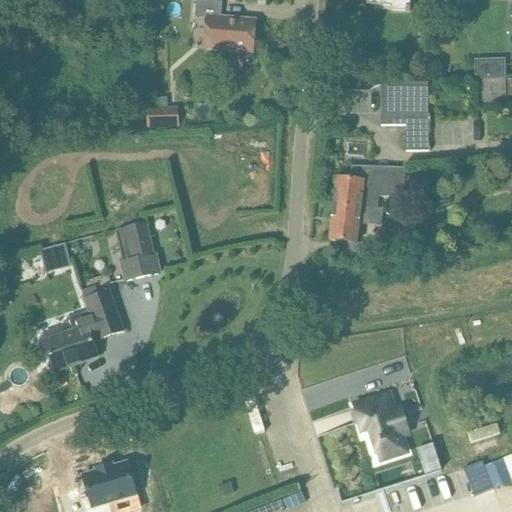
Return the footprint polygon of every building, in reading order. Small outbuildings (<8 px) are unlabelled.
[(367,0),(367,5),(393,7),(392,11),(410,13),(411,0),(367,0)] [(138,1),(122,2),(123,15),(138,14),(138,1)] [(196,1),(194,17),(206,18),(203,49),(252,53),(253,45),(257,45),(259,42),(260,33),(258,30),(254,30),(255,21),(221,18),(222,3),(196,1)] [(504,60),(476,61),(477,80),(480,80),(484,80),(504,80),(504,60)] [(32,66),(19,66),(19,86),(19,102),(32,101),(32,85),(32,66)] [(480,80),(480,108),(507,108),(507,80),(484,80),(480,80)] [(324,83),(324,114),(331,115),(333,115),(333,91),(369,91),(380,83),(380,82),(324,83)] [(428,82),(380,82),(380,83),(381,127),(386,127),(405,127),(405,151),(428,151),(427,115),(428,82)] [(178,108),(145,109),(146,129),(178,128),(178,108)] [(50,133),(0,137),(0,145),(14,145),(43,143),(116,133),(115,125),(96,126),(95,123),(78,125),(78,128),(50,131),(50,133)] [(61,156),(18,157),(19,168),(61,168),(61,156)] [(120,165),(91,169),(95,191),(124,187),(120,165)] [(336,179),(333,205),(378,209),(379,199),(402,199),(403,179),(403,171),(403,168),(353,167),(352,181),(336,179)] [(403,179),(402,199),(428,199),(427,179),(403,179)] [(22,217),(52,211),(49,194),(19,200),(22,217)] [(333,205),(329,241),(349,243),(358,244),(360,221),(383,223),(385,210),(378,209),(333,205)] [(3,234),(8,253),(55,242),(50,222),(3,234)] [(146,224),(115,231),(127,282),(157,275),(146,224)] [(47,250),(41,251),(46,269),(67,263),(63,245),(47,250)] [(46,347),(41,351),(44,360),(50,360),(54,372),(98,357),(92,340),(98,338),(99,341),(123,332),(110,292),(85,301),(89,312),(68,319),(73,332),(44,343),(46,347)] [(388,396),(353,407),(362,434),(370,432),(380,462),(407,454),(401,437),(407,435),(399,411),(394,413),(388,396)] [(465,432),(474,462),(505,452),(496,423),(465,432)] [(439,467),(424,472),(426,478),(441,474),(439,467)] [(136,501),(127,468),(113,472),(112,470),(95,475),(95,477),(81,481),(88,504),(80,506),(82,511),(110,511),(109,509),(136,501)] [(230,482),(218,486),(222,498),(234,494),(230,482)]
